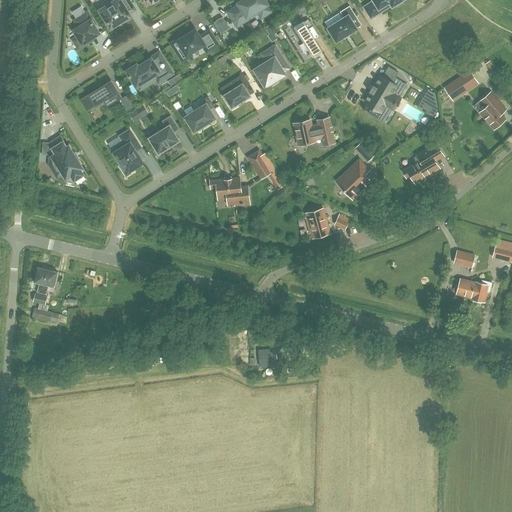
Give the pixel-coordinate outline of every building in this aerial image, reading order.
[(110,13),(104,17),(111,28),(124,20),(125,21),(130,18),(131,19),(132,18),(125,7),(131,4),(128,0),(108,0),(111,4),(106,7),(110,13)] [(243,0),(238,3),(239,5),(230,11),(234,16),(232,17),(237,26),(249,19),(248,17),(257,11),(258,12),(261,17),(266,14),(267,14),(272,11),(264,0),(243,0)] [(371,4),(377,14),(391,5),(393,6),(396,4),(396,5),(397,4),(397,3),(400,1),(401,2),(402,2),(401,1),(402,0),(373,0),(374,1),(365,7),(366,9),(367,9),(366,7),(369,5),(371,4)] [(344,18),(328,28),(337,41),(344,37),(345,37),(346,37),(345,36),(348,34),(349,35),(350,34),(349,33),(357,29),(352,20),(357,17),(350,6),(340,12),(344,18)] [(87,41),(91,38),(99,33),(93,24),(94,24),(87,12),(75,20),(79,27),(74,30),(78,37),(74,40),(79,48),(88,43),(87,41)] [(230,28),(229,28),(222,18),(223,17),(214,22),(214,23),(215,22),(221,33),(221,34),(230,28)] [(304,21),(303,21),(305,24),(297,29),(314,55),(322,50),(322,51),(323,51),(315,39),(319,36),(313,26),(308,29),(308,28),(304,21)] [(190,53),(197,48),(203,44),(207,51),(206,52),(207,52),(218,45),(209,31),(200,37),(195,30),(188,35),(187,33),(171,43),(183,61),(192,55),(190,53)] [(273,32),(268,35),(272,42),(277,39),(273,32)] [(278,82),(276,79),(285,74),(284,72),(289,69),(275,46),(263,54),(268,62),(264,64),(255,70),(260,76),(259,76),(265,86),(270,83),(271,85),(277,82),(278,82)] [(225,55),(229,61),(235,57),(231,52),(225,55)] [(173,74),(160,54),(159,53),(151,58),(143,63),(143,64),(138,67),(137,65),(127,71),(130,75),(129,76),(130,78),(131,77),(137,86),(159,72),(161,75),(160,75),(162,78),(162,77),(163,79),(173,74)] [(485,66),(493,77),(498,73),(491,62),(485,66)] [(453,100),(458,96),(478,83),(470,71),(445,88),(453,100)] [(180,74),(171,79),(174,84),(183,79),(180,74)] [(250,96),(249,95),(245,88),(250,84),(243,74),(230,83),(234,90),(223,97),(228,104),(230,103),(232,107),(250,96)] [(377,82),(375,85),(374,87),(372,91),(371,91),(371,92),(368,96),(368,97),(367,99),(367,98),(367,99),(365,102),(372,106),(382,112),(385,105),(392,109),(393,110),(400,97),(407,85),(395,78),(395,77),(391,83),(382,77),(380,76),(379,79),(378,80),(379,80),(377,82),(377,81),(377,82)] [(117,91),(118,91),(111,80),(80,99),(88,111),(88,110),(104,100),(108,105),(121,97),(117,91)] [(176,92),(173,87),(166,92),(169,97),(176,92)] [(428,89),(422,100),(423,100),(434,107),(437,101),(436,94),(429,90),(428,89)] [(491,92),(484,98),(481,101),(486,107),(480,113),(494,129),(506,119),(501,114),(506,110),(491,92)] [(134,107),(127,95),(120,99),(128,111),(134,107)] [(202,100),(206,105),(186,117),(194,131),(202,126),(202,127),(203,126),(203,125),(206,123),(207,124),(207,123),(215,118),(209,110),(215,106),(208,96),(202,100)] [(141,118),(136,110),(129,114),(134,122),(141,118)] [(171,116),(168,118),(163,121),(167,127),(149,138),(159,153),(179,140),(174,132),(179,129),(171,116)] [(315,140),(322,138),(323,145),(335,142),(329,118),(318,120),(319,124),(312,126),(311,120),(294,124),(299,145),(315,141),(315,140)] [(435,125),(427,130),(429,134),(437,129),(435,125)] [(142,160),(137,152),(142,149),(130,130),(120,136),(124,143),(120,145),(120,146),(112,150),(114,152),(114,153),(123,167),(121,168),(126,176),(131,173),(130,172),(141,164),(143,163),(142,160)] [(82,168),(73,153),(69,146),(66,148),(60,138),(52,143),(50,165),(54,170),(59,167),(66,178),(71,175),(74,180),(83,174),(80,169),(82,168)] [(356,147),(361,152),(366,148),(361,143),(356,147)] [(415,183),(425,177),(439,168),(434,160),(442,155),(443,156),(436,143),(417,155),(420,160),(416,163),(416,162),(402,171),(406,177),(411,175),(415,183)] [(248,157),(251,162),(254,167),(261,178),(272,172),(259,151),(259,150),(248,157)] [(360,160),(346,173),(337,182),(341,187),(341,188),(344,191),(346,192),(352,198),(371,181),(365,174),(369,170),(360,160)] [(248,186),(247,186),(241,187),(240,177),(211,181),(211,188),(217,187),(219,199),(228,198),(229,204),(236,204),(236,205),(250,204),(248,186)] [(306,218),(308,224),(310,232),(311,231),(313,238),(330,234),(323,209),(307,213),(308,218),(306,218)] [(340,215),(339,215),(340,216),(340,215),(343,216),(338,226),(345,229),(350,219),(340,215)] [(511,259),(511,250),(501,247),(496,246),(493,257),(511,262),(511,259)] [(475,255),(457,251),(454,263),(472,267),(475,255)] [(43,268),(39,267),(35,282),(40,283),(37,292),(42,293),(49,270),(49,268),(43,267),(43,268)] [(58,272),(55,271),(55,270),(49,268),(49,270),(42,293),(47,294),(49,286),(55,287),(58,272)] [(471,298),(472,299),(474,291),(472,290),(474,282),(461,278),(458,288),(457,294),(472,298),(471,298)] [(474,299),(474,302),(481,303),(481,301),(484,301),(488,287),(491,288),(492,282),(482,280),(481,284),(474,282),(472,290),(474,291),(472,299),(474,299)] [(168,289),(151,291),(150,288),(142,288),(144,295),(150,294),(151,300),(169,298),(168,289)] [(59,324),(61,314),(48,311),(49,306),(46,305),(48,296),(36,293),(33,302),(39,303),(38,309),(34,308),(32,317),(39,319),(49,321),(48,325),(57,327),(58,324),(59,324)] [(278,348),(260,349),(262,367),(279,365),(278,348)]
